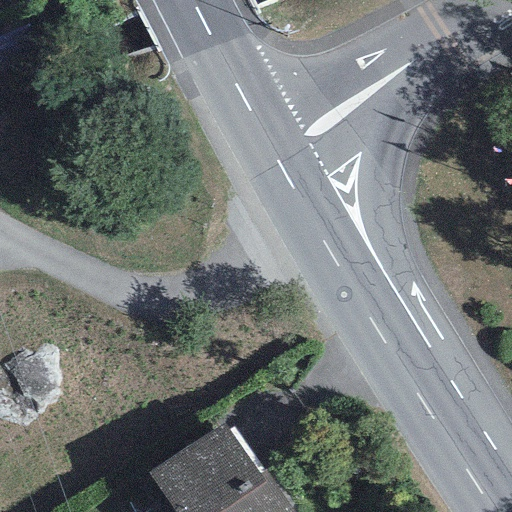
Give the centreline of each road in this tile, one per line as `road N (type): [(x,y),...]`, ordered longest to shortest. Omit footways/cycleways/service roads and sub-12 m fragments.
road 1 (secondary): [(496,511),(272,156)]
road 2 (residential): [(272,156),(492,0)]
road 3 (secondary): [(272,156),(192,0)]
